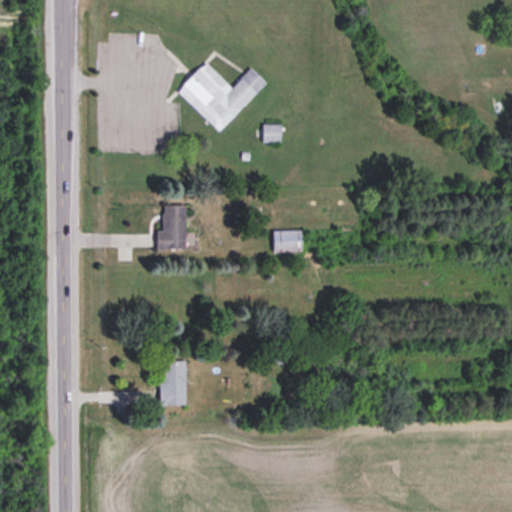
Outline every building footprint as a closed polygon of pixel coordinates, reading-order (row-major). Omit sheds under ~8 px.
[(176,92),(218,132),(265,84),(250,69),(231,89),(204,63),(176,92)] [(280,144),(280,126),(261,126),(261,144),(280,144)] [(161,231),(156,231),(156,251),(184,251),(184,206),(161,206),(161,231)] [(272,231),(272,253),(300,253),(300,231),(272,231)] [(159,406),(184,406),(184,362),(159,362),(159,406)]
